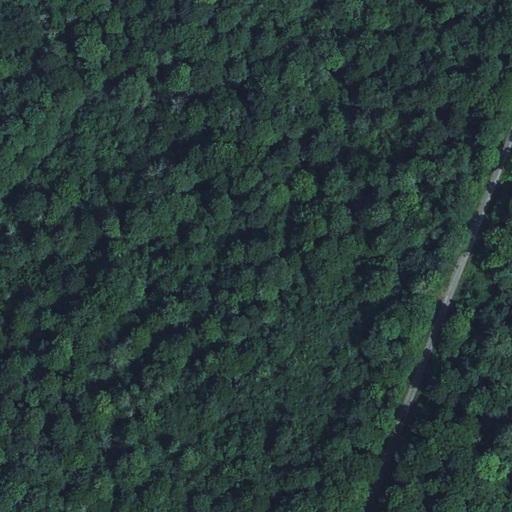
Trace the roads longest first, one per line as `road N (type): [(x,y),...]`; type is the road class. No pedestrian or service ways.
road 1 (track): [(366,511),(456,267)]
road 2 (track): [(456,267),(511,125)]
